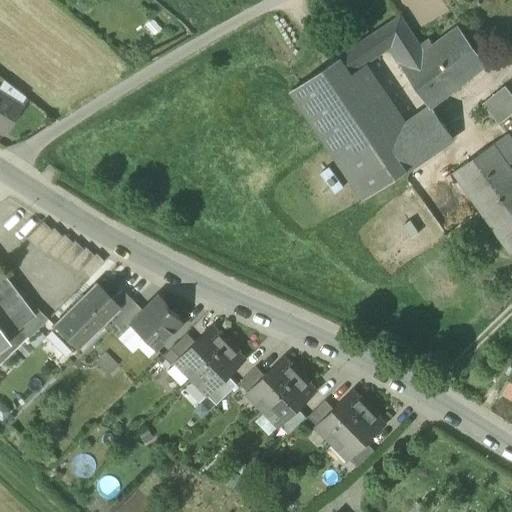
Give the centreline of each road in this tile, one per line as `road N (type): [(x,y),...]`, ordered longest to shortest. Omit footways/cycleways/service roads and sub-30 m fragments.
road 1 (residential): [(511,451),(428,398),(171,277),(2,172)]
road 2 (residential): [(282,0),(36,142),(2,172)]
road 3 (track): [(428,398),(511,309)]
